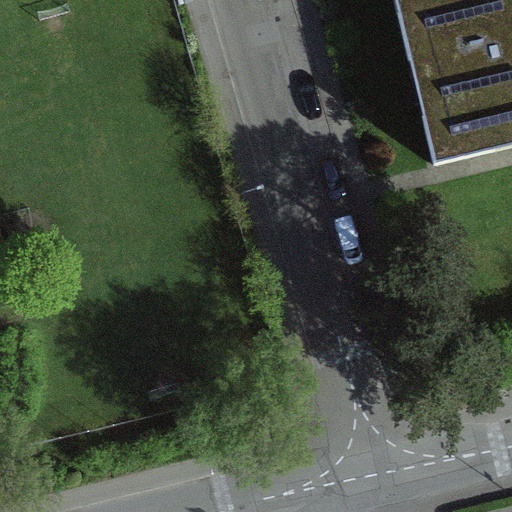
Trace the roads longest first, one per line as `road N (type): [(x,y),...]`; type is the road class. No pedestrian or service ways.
road 1 (residential): [(240,0),(379,475)]
road 2 (residential): [(229,511),(379,475)]
road 3 (residential): [(379,475),(511,443)]
